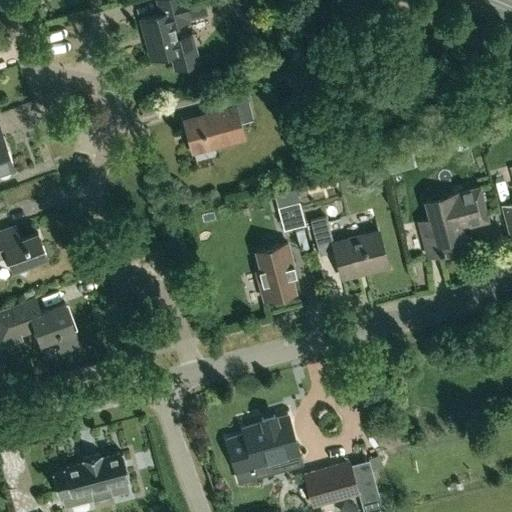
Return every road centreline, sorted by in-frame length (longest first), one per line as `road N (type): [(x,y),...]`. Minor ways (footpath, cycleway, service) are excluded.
road 1 (residential): [(194,372),(170,303),(122,272),(95,199),(111,97),(27,61),(5,0)]
road 2 (unclassified): [(194,372),(511,291)]
road 3 (unclassified): [(0,426),(158,382)]
road 4 (unclassified): [(202,511),(158,382)]
